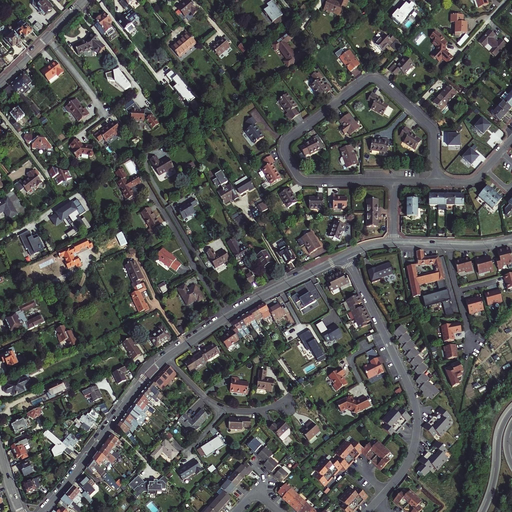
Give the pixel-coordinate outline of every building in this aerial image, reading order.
[(33,5),(39,12),(40,11),(43,15),(52,8),(45,0),(42,0),(40,2),(38,1),(33,0),(33,5)] [(129,6),(128,6),(123,0),(122,0),(120,2),(126,8),(129,6)] [(183,2),(177,7),(185,17),(190,12),(193,15),(198,12),(187,0),(182,0),(183,2)] [(331,0),(328,0),(324,11),(330,14),(331,12),(341,16),(345,6),(347,7),(349,0),(340,0),(339,3),(331,0)] [(266,11),(275,5),(274,4),(275,3),(273,1),(267,5),(269,8),(264,11),(273,22),(274,21),(266,11)] [(406,19),(407,20),(414,12),(412,10),(415,6),(412,4),(409,6),(404,2),(401,6),(403,7),(399,12),(396,9),(394,12),(396,13),(391,18),(399,26),(406,19)] [(282,15),(275,5),(266,11),(274,21),(275,21),(278,25),(285,20),(281,16),(282,15)] [(140,19),(132,10),(129,13),(126,15),(125,14),(119,19),(120,20),(117,23),(123,30),(125,29),(128,33),(134,28),(131,24),(135,21),(136,22),(140,19)] [(114,31),(110,26),(109,25),(112,23),(104,12),(102,13),(100,14),(101,15),(96,19),(97,21),(96,21),(93,23),(102,34),(105,32),(108,36),(114,31)] [(464,15),(450,14),(450,22),(455,22),(455,33),(467,34),(467,23),(464,22),(464,15)] [(37,21),(31,26),(36,32),(42,27),(37,21)] [(21,28),(16,32),(20,36),(20,35),(24,39),(32,32),(24,23),(23,24),(22,22),(18,25),(20,27),(21,28)] [(495,57),(506,44),(501,40),(497,44),(492,39),(496,35),(490,30),(479,43),(485,48),(487,45),(492,49),(490,52),(495,57)] [(284,62),(288,68),(305,55),(301,49),(295,54),(291,49),(287,43),(293,38),(289,33),(288,33),(287,31),(281,36),(282,37),(272,45),(276,51),(279,49),(287,60),(284,62)] [(20,42),(11,32),(9,34),(8,32),(4,35),(6,37),(3,39),(11,47),(15,44),(16,45),(20,42)] [(375,43),(384,33),(383,32),(374,42),(373,42),(368,47),(378,57),(381,55),(379,54),(378,56),(370,47),(374,43),(375,43)] [(437,32),(432,38),(436,42),(435,44),(439,48),(440,51),(437,54),(436,54),(433,57),(437,61),(438,60),(441,63),(444,59),(445,59),(451,64),(456,59),(450,53),(451,52),(448,49),(448,46),(449,43),(446,40),(446,39),(440,34),(440,35),(437,32)] [(382,52),(383,51),(382,50),(387,44),(388,45),(389,46),(395,39),(390,34),(387,36),(384,33),(375,43),(374,43),(370,47),(378,56),(379,54),(381,55),(382,53),(382,52)] [(100,54),(105,47),(100,44),(101,43),(96,40),(97,38),(91,34),(87,39),(88,40),(87,42),(75,46),(78,54),(92,49),(100,54)] [(179,59),(195,45),(186,34),(181,38),(182,40),(176,44),(171,49),(179,59)] [(465,34),(457,43),(460,45),(461,46),(469,37),(465,34)] [(222,37),(210,47),(219,57),(230,48),(226,42),(222,37)] [(260,48),(257,45),(250,50),(252,53),(260,48)] [(350,52),(341,59),(352,73),(355,71),(361,66),(356,60),(355,61),(353,59),(354,58),(350,52)] [(394,63),(388,69),(391,71),(395,75),(401,70),(404,73),(414,64),(405,56),(403,58),(396,65),(394,63)] [(46,68),(41,72),(48,81),(57,75),(58,77),(64,73),(59,66),(56,62),(50,66),(51,67),(47,69),(46,68)] [(131,86),(118,70),(106,74),(108,81),(115,82),(125,91),(131,86)] [(189,103),(191,106),(195,111),(200,107),(194,99),(195,99),(190,93),(188,94),(184,89),(186,88),(183,85),(184,85),(181,81),(181,82),(172,71),(166,76),(171,82),(173,80),(176,84),(177,85),(176,85),(177,86),(175,87),(176,88),(175,89),(177,91),(177,92),(180,96),(183,98),(185,100),(188,103),(189,103)] [(32,82),(24,73),(10,86),(16,93),(16,94),(28,109),(29,108),(35,117),(40,113),(34,105),(33,105),(29,100),(28,101),(23,94),(30,88),(28,86),(32,82)] [(311,87),(321,100),(329,94),(332,91),(328,85),(325,87),(321,81),(323,79),(319,74),(317,76),(316,74),(312,77),(317,83),(311,87)] [(447,85),(432,102),(441,110),(456,93),(447,85)] [(15,93),(9,86),(6,89),(6,93),(13,95),(15,93)] [(376,95),(371,93),(367,101),(374,104),(371,109),(383,116),(383,115),(388,117),(393,109),(388,107),(388,106),(384,103),(377,99),(378,97),(376,95)] [(288,95),(279,101),(288,114),(286,115),(291,122),(296,118),(300,116),(295,110),(297,108),(288,95)] [(83,110),(79,105),(78,104),(79,103),(76,99),(65,107),(70,113),(71,112),(77,120),(79,122),(81,120),(89,114),(85,108),(83,110)] [(499,109),(506,114),(509,111),(510,111),(511,109),(511,108),(505,102),(499,109)] [(11,112),(12,114),(11,115),(14,119),(11,122),(19,132),(22,130),(17,123),(25,116),(19,108),(18,109),(16,108),(11,112)] [(150,111),(148,112),(147,109),(130,109),(130,120),(143,121),(143,119),(145,119),(152,129),(159,123),(150,111)] [(506,114),(499,109),(494,115),(501,122),(504,119),(503,118),(506,114)] [(340,122),(345,128),(342,130),(346,135),(349,133),(351,136),(360,129),(354,121),(349,115),(340,122)] [(258,124),(253,117),(246,122),(250,128),(246,131),(255,145),(264,138),(255,126),(258,124)] [(476,127),(484,135),(491,127),(482,120),(476,127)] [(17,140),(4,123),(1,125),(7,133),(14,141),(17,140)] [(105,128),(95,136),(99,142),(103,139),(106,142),(114,135),(115,137),(122,132),(115,123),(109,127),(106,129),(105,128)] [(406,140),(404,143),(415,151),(421,142),(410,135),(411,132),(408,130),(405,128),(400,136),(406,140)] [(26,144),(31,145),(31,149),(43,149),(42,152),(47,152),(47,156),(52,156),(53,149),(41,136),(38,137),(24,134),(23,140),(26,144)] [(450,136),(450,147),(461,147),(461,136),(450,136)] [(310,139),(311,141),(304,145),(299,148),(304,157),(309,154),(309,155),(320,150),(314,137),(310,139)] [(382,139),(381,141),(371,140),(370,151),(387,153),(389,140),(382,139)] [(94,155),(92,154),(93,147),(85,146),(85,147),(83,147),(78,140),(70,146),(74,151),(72,153),(77,159),(82,155),(89,156),(89,158),(92,158),(93,158),(94,156),(94,155)] [(351,145),(340,149),(347,168),(358,165),(351,145)] [(480,158),(472,150),(464,159),(473,166),(480,158)] [(274,158),(273,156),(265,160),(269,166),(265,168),(274,184),(283,178),(275,164),(277,162),(274,158)] [(156,157),(150,160),(159,176),(174,167),(168,158),(160,163),(156,157)] [(184,167),(186,172),(195,167),(193,163),(184,167)] [(69,169),(63,172),(51,168),(48,172),(51,179),(54,177),(58,185),(62,183),(64,183),(65,181),(73,178),(69,169)] [(141,183),(137,177),(127,183),(125,179),(127,178),(122,169),(122,170),(119,172),(116,173),(119,177),(117,179),(119,183),(118,183),(125,194),(123,195),(127,201),(126,201),(128,206),(144,197),(142,193),(139,195),(137,192),(137,191),(135,188),(136,187),(136,186),(141,183)] [(223,203),(224,202),(225,204),(231,200),(230,199),(232,198),(233,199),(234,201),(239,198),(231,185),(226,188),(224,184),(228,182),(222,171),(218,174),(220,177),(217,179),(214,182),(215,184),(214,184),(215,186),(216,185),(217,187),(221,185),(223,190),(218,193),(223,201),(223,202),(223,203)] [(237,187),(241,194),(245,191),(249,188),(250,191),(255,189),(249,180),(247,177),(235,184),(237,187)] [(25,188),(22,184),(20,182),(18,184),(17,183),(15,185),(17,187),(21,192),(25,188)] [(489,187),(480,197),(487,203),(496,193),(489,187)] [(293,190),(292,188),(282,194),(290,208),(298,203),(295,198),(293,194),(295,194),(293,190)] [(503,200),(496,193),(487,203),(494,209),(503,200)] [(319,199),(310,198),(310,209),(323,210),(323,195),(319,195),(319,199)] [(339,195),(334,195),(333,210),(335,210),(344,210),(347,210),(347,199),(339,198),(339,195)] [(438,206),(439,195),(430,195),(430,205),(438,206)] [(438,206),(447,206),(447,195),(439,195),(438,206)] [(447,195),(447,206),(456,206),(456,196),(447,195)] [(464,196),(456,196),(456,206),(464,206),(464,196)] [(9,199),(0,204),(0,215),(5,212),(10,221),(18,216),(9,199)] [(408,208),(418,208),(418,199),(408,199),(408,208)] [(177,211),(183,221),(195,214),(192,209),(197,206),(194,200),(188,203),(189,204),(177,211)] [(366,214),(380,215),(380,210),(378,210),(378,200),(367,200),(366,214)] [(72,205),(76,210),(82,207),(79,201),(72,205)] [(264,203),(258,207),(262,213),(268,209),(264,203)] [(68,211),(67,209),(52,218),(56,225),(66,219),(73,230),(66,235),(67,237),(68,239),(84,230),(85,232),(90,229),(85,219),(80,222),(79,220),(77,221),(76,219),(86,214),(82,207),(76,210),(73,207),(68,211)] [(418,208),(408,208),(408,216),(418,216),(418,208)] [(150,209),(141,214),(150,229),(147,231),(150,237),(157,233),(153,227),(158,224),(150,209)] [(380,215),(366,214),(366,228),(377,228),(378,219),(380,219),(380,215)] [(242,216),(240,217),(235,220),(239,227),(246,223),(242,216)] [(344,233),(346,226),(335,222),(329,237),(339,241),(342,232),(344,233)] [(28,250),(31,256),(38,253),(38,252),(45,249),(41,241),(37,243),(37,241),(36,242),(31,232),(30,231),(29,231),(28,231),(22,235),(25,241),(23,242),(27,250),(28,250)] [(310,232),(300,238),(309,253),(319,247),(310,232)] [(70,248),(60,252),(63,257),(65,257),(67,257),(69,262),(67,263),(70,269),(78,265),(79,267),(84,265),(79,256),(76,258),(75,255),(76,253),(82,250),(82,249),(90,245),(91,248),(95,246),(93,240),(89,242),(87,238),(74,244),(76,247),(71,250),(70,248)] [(237,260),(238,261),(250,254),(245,246),(239,250),(233,239),(227,243),(236,259),(236,260),(237,260)] [(288,246),(278,251),(282,257),(283,256),(288,264),(295,260),(288,246)] [(135,247),(129,250),(132,256),(138,253),(135,247)] [(205,252),(215,268),(229,259),(223,250),(215,255),(211,249),(205,252)] [(176,260),(163,250),(156,259),(170,269),(170,268),(177,272),(182,265),(176,261),(176,260)] [(266,251),(258,256),(264,267),(273,263),(266,251)] [(417,277),(415,265),(407,267),(413,297),(420,296),(419,287),(437,282),(439,282),(438,277),(443,276),(443,274),(438,257),(424,258),(423,251),(417,252),(418,264),(435,264),(436,273),(417,277)] [(508,268),(504,253),(498,254),(499,261),(496,262),(499,273),(503,272),(502,269),(508,268)] [(466,271),(472,270),(469,257),(463,259),(463,260),(460,260),(460,259),(455,261),(457,272),(465,270),(466,271)] [(493,271),(490,258),(483,260),(484,261),(481,262),(480,258),(475,260),(478,275),(491,272),(493,271)] [(128,264),(128,265),(126,266),(134,284),(133,285),(134,288),(135,288),(138,287),(142,285),(140,281),(144,279),(136,262),(129,265),(129,264),(128,264)] [(390,265),(376,270),(380,280),(393,275),(390,265)] [(342,273),(334,277),(328,280),(330,285),(328,286),(331,293),(340,289),(342,292),(352,287),(346,276),(344,278),(342,273)] [(244,278),(248,285),(255,281),(250,274),(244,278)] [(443,303),(445,310),(452,308),(450,301),(451,301),(448,291),(447,291),(444,280),(445,280),(443,274),(443,276),(438,277),(439,282),(437,282),(440,293),(423,296),(425,306),(443,303)] [(144,284),(142,285),(138,287),(141,293),(147,290),(144,284)] [(163,284),(160,286),(164,294),(169,291),(165,285),(164,286),(163,284)] [(185,286),(177,291),(187,306),(196,301),(198,304),(203,301),(195,287),(188,291),(185,286)] [(146,305),(141,293),(138,287),(135,288),(137,293),(132,295),(141,313),(145,311),(146,313),(150,310),(148,304),(146,305)] [(502,304),(499,292),(493,294),(493,295),(490,295),(484,296),(487,305),(490,307),(491,305),(495,304),(496,306),(497,306),(498,306),(500,306),(501,305),(502,304)] [(92,308),(85,293),(79,296),(78,295),(76,296),(77,297),(75,297),(82,312),(92,308)] [(465,300),(468,315),(471,314),(483,311),(479,294),(474,295),(475,299),(471,300),(471,298),(465,300)] [(358,297),(346,303),(351,312),(360,330),(367,327),(366,324),(371,322),(364,308),(359,310),(358,308),(357,306),(362,304),(358,297)] [(22,327),(23,328),(22,329),(24,332),(25,333),(46,323),(43,316),(29,322),(24,313),(38,306),(35,300),(26,304),(22,306),(19,308),(21,312),(6,319),(7,321),(6,321),(7,324),(8,324),(10,327),(9,328),(11,331),(12,332),(22,327)] [(272,315),(268,309),(265,303),(261,306),(257,308),(264,318),(265,320),(272,315)] [(272,315),(275,320),(286,314),(280,303),(268,309),(272,315)] [(264,318),(257,308),(254,310),(250,312),(256,322),(258,321),(264,318)] [(245,315),(251,324),(253,323),(259,332),(262,331),(259,326),(256,322),(250,312),(248,313),(245,315)] [(241,317),(247,327),(251,324),(245,315),(243,316),(241,317)] [(242,329),(247,327),(241,317),(238,319),(236,320),(242,329)] [(234,322),(231,323),(235,328),(238,331),(242,329),(236,320),(234,322)] [(439,328),(442,343),(451,341),(452,340),(452,337),(451,336),(450,334),(459,333),(457,324),(439,328)] [(78,344),(76,341),(75,338),(71,330),(67,332),(64,326),(58,329),(60,333),(58,334),(60,339),(59,339),(61,343),(67,340),(71,347),(78,344)] [(150,338),(156,347),(171,337),(163,326),(159,328),(161,331),(150,338)] [(430,399),(433,403),(440,396),(428,385),(431,382),(425,376),(429,371),(423,366),(425,363),(419,358),(421,357),(415,351),(417,349),(410,343),(412,341),(406,335),(407,334),(401,328),(394,336),(397,339),(396,341),(402,346),(400,348),(406,354),(405,356),(411,361),(410,363),(415,369),(414,371),(419,376),(417,378),(420,381),(418,384),(421,387),(419,390),(425,395),(423,397),(428,401),(430,399)] [(239,333),(234,329),(228,332),(229,334),(221,339),(227,348),(239,340),(236,335),(239,333)] [(124,343),(131,354),(129,355),(131,357),(132,356),(134,359),(142,354),(136,344),(138,343),(135,339),(133,340),(131,338),(124,343)] [(200,353),(206,362),(220,353),(215,344),(204,351),(200,353)] [(454,346),(441,348),(442,352),(443,352),(445,360),(455,359),(453,350),(454,350),(454,346)] [(8,353),(1,356),(3,362),(6,361),(9,368),(10,367),(11,368),(14,367),(15,367),(18,366),(18,365),(19,365),(14,352),(15,352),(14,348),(7,351),(8,353)] [(192,373),(207,363),(206,362),(200,353),(192,358),(192,359),(186,363),(192,373)] [(382,368),(378,360),(371,364),(373,367),(370,368),(369,367),(364,369),(367,375),(370,381),(380,376),(380,377),(385,374),(382,368)] [(461,381),(462,377),(460,373),(463,372),(459,363),(451,366),(452,368),(446,371),(453,387),(460,384),(459,382),(461,381)] [(42,366),(28,372),(33,375),(40,372),(39,370),(41,369),(43,368),(42,366)] [(165,382),(167,384),(177,374),(168,366),(158,376),(153,382),(157,386),(161,390),(164,387),(162,385),(165,382)] [(129,367),(114,374),(119,385),(127,381),(123,373),(131,370),(129,367)] [(345,374),(341,367),(337,370),(329,376),(329,377),(331,379),(332,380),(335,384),(333,385),(337,391),(348,384),(345,379),(344,379),(342,376),(345,374)] [(260,371),(257,388),(267,390),(273,391),(275,380),(266,378),(267,371),(260,371)] [(240,378),(232,377),(230,392),(248,394),(249,382),(239,381),(240,378)] [(12,392),(14,396),(27,390),(25,386),(26,385),(26,386),(29,385),(29,384),(30,383),(30,382),(30,381),(30,380),(29,379),(28,379),(28,378),(27,378),(26,378),(25,379),(21,381),(20,380),(8,385),(9,386),(6,387),(6,388),(5,388),(5,389),(5,390),(5,391),(5,392),(6,393),(7,394),(8,394),(9,394),(11,393),(12,392)] [(152,393),(157,386),(153,382),(152,381),(149,385),(147,387),(152,393)] [(62,382),(49,388),(51,392),(47,394),(49,399),(55,397),(54,394),(65,390),(62,382)] [(92,398),(94,402),(100,399),(100,400),(102,399),(101,398),(103,398),(96,382),(89,385),(91,389),(83,392),(85,394),(87,396),(89,397),(92,398)] [(152,393),(147,387),(145,390),(144,391),(141,394),(147,399),(150,396),(152,398),(157,402),(159,399),(154,394),(152,393)] [(147,399),(141,394),(140,397),(138,399),(147,406),(150,402),(147,399)] [(371,407),(367,398),(360,401),(361,402),(359,403),(353,401),(354,398),(349,397),(348,400),(347,400),(342,402),(343,403),(338,405),(342,413),(348,410),(353,412),(353,414),(358,415),(358,413),(371,407)] [(147,406),(138,399),(136,402),(134,404),(140,409),(143,411),(147,406)] [(132,406),(131,409),(140,415),(143,411),(140,409),(134,404),(132,406)] [(40,408),(28,414),(29,417),(32,416),(33,418),(35,418),(39,417),(40,415),(39,413),(42,411),(40,408)] [(127,414),(136,421),(138,419),(146,425),(148,423),(146,422),(147,420),(146,420),(144,418),(140,415),(131,409),(129,411),(127,414)] [(202,410),(194,418),(195,419),(193,421),(192,420),(185,413),(179,421),(187,428),(188,427),(194,433),(195,432),(196,432),(200,427),(209,417),(202,410)] [(97,420),(96,420),(98,416),(92,411),(90,415),(89,414),(86,417),(84,415),(81,420),(84,423),(81,427),(88,432),(97,420)] [(387,418),(401,431),(407,425),(406,424),(409,420),(400,411),(396,416),(393,412),(387,418)] [(433,421),(448,434),(453,428),(449,424),(453,420),(444,412),(440,415),(439,414),(433,421)] [(129,429),(130,429),(134,424),(135,426),(138,423),(136,421),(127,414),(124,418),(120,423),(129,429)] [(242,419),(229,418),(229,429),(242,429),(242,427),(250,427),(251,418),(242,418),(242,419)] [(396,437),(401,431),(387,418),(382,424),(386,427),(382,431),(391,440),(395,436),(396,437)] [(300,430),(307,439),(318,429),(310,419),(304,423),(305,425),(300,430)] [(28,428),(26,425),(26,423),(24,420),(20,422),(19,421),(16,423),(16,424),(12,426),(16,434),(20,432),(21,434),(25,432),(24,430),(28,428)] [(290,428),(282,421),(279,424),(276,426),(274,424),(269,429),(279,438),(290,428)] [(429,428),(426,432),(435,440),(438,436),(442,440),(448,434),(433,421),(428,427),(429,428)] [(129,429),(120,423),(119,424),(118,426),(133,443),(136,440),(127,431),(129,429)] [(63,444),(51,433),(49,435),(47,438),(57,446),(52,451),(55,457),(63,453),(63,452),(64,450),(70,455),(73,452),(63,444)] [(71,434),(63,444),(73,452),(76,449),(74,447),(79,441),(71,434)] [(119,441),(111,435),(109,437),(108,439),(116,445),(119,441)] [(218,437),(201,448),(207,456),(224,445),(218,437)] [(258,454),(265,447),(258,441),(259,440),(256,437),(249,444),(253,448),(256,450),(255,451),(258,454)] [(116,445),(108,439),(106,442),(105,444),(113,450),(116,445)] [(155,460),(163,452),(172,460),(179,452),(166,440),(151,456),(155,460)] [(12,447),(18,459),(21,457),(23,460),(28,457),(24,450),(25,449),(22,444),(25,442),(25,441),(12,447)] [(113,450),(105,444),(103,446),(101,448),(110,454),(113,450)] [(345,444),(340,450),(354,463),(361,455),(362,454),(363,453),(353,444),(349,448),(345,444)] [(375,449),(371,445),(370,445),(363,453),(362,454),(366,458),(365,459),(371,464),(384,450),(378,445),(375,449)] [(449,453),(439,445),(436,449),(435,448),(429,454),(444,467),(449,462),(445,458),(449,453)] [(265,458),(267,461),(271,457),(273,454),(265,447),(258,454),(262,458),(263,457),(265,458)] [(113,460),(108,456),(110,454),(101,448),(100,451),(98,452),(107,460),(111,463),(112,461),(113,460)] [(354,463),(340,450),(335,455),(339,459),(335,463),(341,469),(344,471),(348,468),(349,469),(354,463)] [(390,456),(384,450),(371,464),(377,470),(378,469),(382,473),(391,463),(387,460),(390,456)] [(107,460),(98,452),(95,456),(93,460),(100,468),(103,464),(108,468),(111,464),(111,463),(107,460)] [(422,465),(423,466),(431,473),(434,469),(438,473),(444,467),(429,454),(424,460),(425,461),(422,465)] [(280,464),(271,457),(267,461),(265,463),(268,466),(269,467),(268,468),(273,472),(279,465),(280,464)] [(24,477),(33,473),(31,468),(28,460),(18,464),(24,477)] [(87,468),(93,475),(97,470),(98,472),(101,475),(101,476),(110,485),(112,484),(113,485),(115,484),(100,468),(93,460),(89,465),(87,468)] [(325,461),(319,466),(333,479),(339,473),(338,472),(341,469),(335,463),(332,460),(329,464),(325,461)] [(197,475),(204,471),(197,461),(178,473),(183,481),(196,473),(197,475)] [(239,464),(232,472),(240,478),(244,474),(246,471),(247,472),(250,469),(242,462),(240,465),(239,464)] [(280,464),(279,465),(273,472),(272,472),(275,475),(276,474),(279,477),(283,481),(291,472),(285,467),(283,467),(280,464)] [(314,472),(318,476),(314,480),(323,489),(327,485),(328,485),(333,479),(319,466),(314,472)] [(421,479),(423,477),(425,479),(431,473),(423,466),(418,472),(420,473),(417,475),(421,479)] [(240,478),(232,472),(225,480),(234,487),(237,483),(236,483),(237,481),(240,478)] [(163,481),(154,480),(154,483),(150,483),(150,481),(146,481),(144,482),(138,475),(129,483),(134,489),(133,490),(135,492),(133,493),(137,497),(140,494),(140,495),(144,491),(148,491),(148,493),(156,494),(156,491),(162,491),(162,489),(166,489),(166,484),(163,481)] [(166,477),(164,476),(161,479),(163,481),(166,484),(169,481),(168,480),(166,477)] [(80,485),(86,492),(82,495),(90,504),(93,502),(90,499),(90,496),(93,493),(94,494),(96,493),(91,488),(95,485),(88,478),(80,485)] [(37,479),(23,484),(27,494),(39,489),(39,486),(37,479)] [(234,487),(225,480),(218,487),(222,492),(225,494),(228,491),(229,490),(230,491),(234,487)] [(299,497),(286,485),(278,493),(284,498),(283,499),(286,502),(287,501),(291,505),(299,497)] [(69,492),(66,496),(73,502),(78,497),(81,494),(74,487),(69,492)] [(349,490),(344,496),(358,509),(363,503),(362,502),(366,498),(357,490),(353,494),(349,490)] [(397,505),(396,506),(402,511),(416,496),(410,490),(405,496),(402,492),(393,501),(397,505)] [(225,494),(222,492),(215,500),(224,507),(227,503),(226,502),(227,501),(229,498),(225,494)] [(73,502),(66,496),(62,500),(59,504),(63,508),(66,511),(69,508),(71,510),(73,508),(77,511),(78,511),(80,509),(75,504),(74,503),(73,502)] [(339,509),(340,510),(342,511),(354,511),(358,509),(344,496),(339,501),(343,505),(339,509)] [(419,511),(421,510),(417,506),(422,501),(416,496),(402,511),(419,511)] [(296,511),(298,511),(306,504),(299,497),(291,505),(295,509),(294,510),(296,511)] [(224,507),(215,500),(208,507),(213,511),(216,511),(218,511),(219,510),(220,511),(224,507)]
